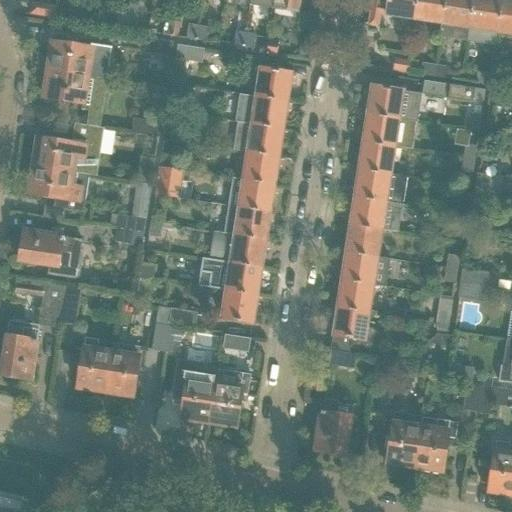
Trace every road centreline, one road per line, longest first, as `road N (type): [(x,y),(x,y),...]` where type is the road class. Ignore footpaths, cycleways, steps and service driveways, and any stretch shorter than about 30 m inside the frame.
road 1 (residential): [(269,480),(343,0)]
road 2 (residential): [(269,480),(0,415)]
road 3 (residential): [(417,511),(269,480)]
